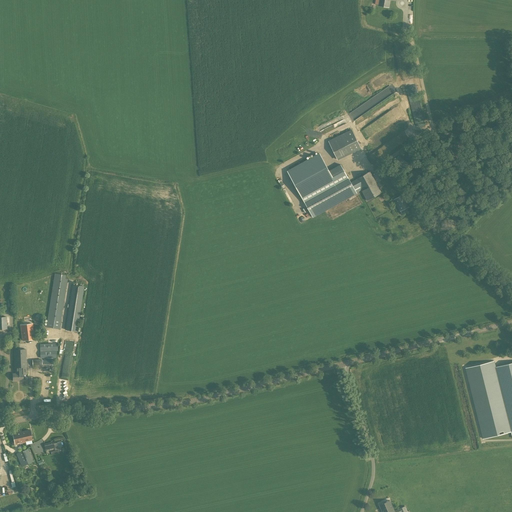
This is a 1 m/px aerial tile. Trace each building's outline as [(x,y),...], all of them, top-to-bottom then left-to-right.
[(379,0),(378,6),(389,8),(390,0),(379,0)] [(394,85),(387,86),(388,94),(396,93),(394,85)] [(338,160),(361,149),(352,129),(328,141),(338,160)] [(356,192),(351,183),(346,174),(341,165),(329,172),(320,154),(288,171),(302,198),(313,217),(356,193),(356,192)] [(409,173),(413,167),(398,156),(396,159),(395,158),(393,162),(409,173)] [(367,201),(381,193),(370,172),(356,179),(357,179),(351,183),(356,192),(361,188),(363,191),(362,191),(367,201)] [(400,211),(409,206),(403,195),(394,199),(400,211)] [(60,329),(68,279),(65,279),(65,276),(54,274),(46,327),(60,329)] [(77,332),(84,286),(72,285),(65,330),(77,332)] [(22,340),(34,339),(32,323),(21,325),(22,340)] [(56,350),(58,350),(58,343),(40,344),(40,359),(56,358),(56,350)] [(26,367),(27,367),(27,360),(26,360),(26,357),(27,357),(26,349),(14,350),(14,367),(16,367),(26,367)] [(494,362),(466,369),(484,439),(511,432),(511,435),(511,363),(507,365),(495,368),(494,362)] [(16,367),(17,374),(12,374),(13,381),(17,381),(17,380),(23,380),(23,374),(26,374),(26,367),(16,367)] [(25,442),(25,443),(25,442),(25,441),(32,440),(30,430),(21,432),(23,439),(24,439),(25,442)] [(23,439),(21,432),(13,434),(15,445),(25,443),(25,442),(24,439),(23,439)] [(44,443),(45,450),(58,447),(57,441),(44,443)] [(22,467),(33,462),(28,449),(16,454),(22,467)] [(394,511),(390,501),(379,505),(382,511),(394,511)]
